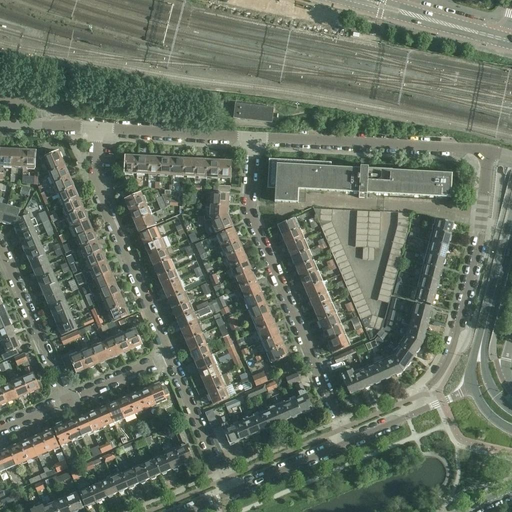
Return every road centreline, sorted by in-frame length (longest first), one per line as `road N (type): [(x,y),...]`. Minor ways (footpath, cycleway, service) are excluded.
road 1 (residential): [(251,137),(249,208),(347,441)]
road 2 (residential): [(486,153),(481,228),(454,336),(421,410)]
road 3 (residential): [(169,355),(94,181),(97,128)]
road 4 (residential): [(251,137),(486,153)]
road 5 (residential): [(0,246),(66,401)]
road 6 (secondary): [(350,7),(505,47)]
road 7 (residential): [(97,128),(251,137)]
road 8 (residential): [(229,493),(169,355)]
road 9 (secondary): [(347,441),(229,493)]
road 10 (secondary): [(481,341),(511,223)]
